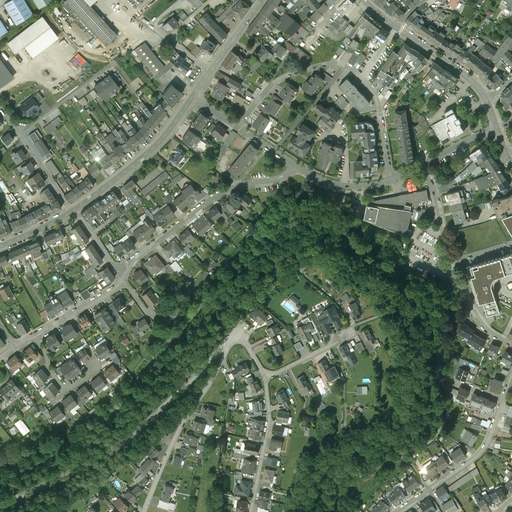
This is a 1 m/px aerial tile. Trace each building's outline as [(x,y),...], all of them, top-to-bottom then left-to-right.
[(11,0),(4,5),(16,25),(33,15),(23,0),(11,0)] [(53,0),(33,0),(39,9),(54,0),(53,0)] [(96,0),(66,0),(62,4),(69,12),(71,14),(91,37),(91,36),(95,40),(97,38),(105,47),(116,36),(90,7),(96,0)] [(203,3),(200,0),(190,0),(198,8),(203,3)] [(235,1),(218,18),(217,17),(216,19),(219,22),(226,15),(232,9),(241,0),(234,0),(235,1)] [(239,15),(242,18),(251,7),(241,0),(232,9),(237,13),(239,15)] [(318,3),(315,0),(306,0),(306,1),(315,12),(317,10),(321,6),(318,3)] [(347,0),(337,10),(343,16),(354,5),(349,0),(347,0)] [(511,10),(511,9),(511,6),(508,3),(504,0),(501,0),(501,1),(499,4),(505,9),(507,10),(508,10),(511,12),(511,11),(511,10)] [(276,6),(269,1),(261,12),(267,16),(270,19),(275,23),(279,26),(282,22),(270,13),(276,6)] [(328,6),(324,2),(321,6),(317,10),(322,14),(329,7),(328,7),(328,6)] [(393,2),(385,10),(393,16),(393,15),(399,8),(393,2)] [(402,5),(399,8),(393,15),(397,18),(399,18),(408,11),(402,5)] [(419,14),(409,25),(414,28),(423,17),(433,13),(434,12),(429,7),(421,14),(420,13),(419,14)] [(235,15),(237,13),(232,9),(226,15),(231,19),(235,15)] [(315,12),(301,25),(309,32),(313,28),(311,26),(311,23),(315,19),(316,20),(322,14),(317,10),(315,12)] [(188,17),(182,11),(178,15),(184,21),(188,17)] [(415,11),(405,21),(409,25),(419,14),(415,11)] [(224,31),(210,17),(211,16),(207,12),(199,20),(205,25),(216,36),(221,41),(228,35),(224,31)] [(267,16),(261,12),(253,22),(258,27),(260,24),(267,16)] [(370,15),(366,12),(360,20),(364,23),(370,15)] [(442,12),(431,25),(433,26),(433,27),(436,29),(446,16),(442,12)] [(293,18),(288,14),(282,22),(279,26),(283,29),(293,18)] [(340,15),(335,21),(330,26),(331,26),(329,29),(334,32),(332,34),(336,37),(339,33),(348,22),(340,15)] [(364,23),(361,26),(362,26),(363,27),(365,26),(366,27),(368,26),(374,19),(370,15),(364,23)] [(42,16),(8,42),(15,52),(24,46),(32,56),(57,37),(42,16)] [(173,17),(163,26),(168,32),(178,23),(173,17)] [(423,17),(414,28),(417,31),(422,25),(423,24),(425,22),(423,17)] [(293,18),(283,29),(291,35),(301,25),(293,18)] [(368,26),(367,28),(365,30),(372,36),(377,29),(379,30),(381,27),(380,26),(381,24),(374,19),(368,26)] [(258,27),(253,22),(247,30),(251,34),(254,31),(255,32),(257,32),(260,28),(258,27)] [(269,31),(260,24),(258,27),(260,28),(263,32),(267,34),(269,31)] [(349,24),(343,31),(347,34),(353,27),(349,24)] [(427,29),(424,26),(419,32),(429,39),(436,29),(433,27),(433,26),(431,25),(430,26),(430,25),(427,29)] [(382,27),(378,31),(379,32),(375,36),(371,42),(374,45),(376,43),(377,42),(381,45),(389,33),(382,27)] [(437,32),(431,40),(439,45),(442,39),(441,38),(443,35),(444,36),(445,34),(440,31),(439,33),(437,32)] [(496,51),(492,57),(498,62),(500,59),(501,58),(507,50),(511,43),(511,38),(508,36),(496,51)] [(354,38),(347,48),(353,51),(359,42),(361,38),(359,37),(356,40),(354,38)] [(482,41),(477,37),(472,43),(468,50),(470,51),(471,51),(472,49),(474,50),(478,45),(482,48),(485,43),(482,41)] [(449,42),(443,38),(442,39),(439,45),(444,48),(448,44),(449,42)] [(496,51),(489,46),(491,43),(485,38),(482,41),(485,43),(482,48),(479,52),(486,57),(488,54),(491,57),(492,57),(496,51)] [(463,45),(456,56),(461,59),(467,51),(465,50),(471,41),(468,39),(465,43),(463,45)] [(211,42),(209,40),(207,42),(205,41),(200,47),(205,51),(206,49),(211,54),(214,50),(217,46),(215,45),(211,42)] [(454,48),(448,44),(444,48),(454,55),(463,45),(465,43),(460,40),(454,48)] [(287,49),(278,42),(278,43),(274,49),(273,48),(272,49),(275,52),(278,55),(281,57),(287,49)] [(160,61),(145,43),(134,51),(154,76),(164,67),(160,61)] [(398,53),(402,56),(405,52),(408,54),(412,49),(405,43),(398,53)] [(278,55),(275,52),(272,49),(273,48),(269,45),(266,48),(270,52),(273,55),(276,58),(278,55)] [(273,55),(264,47),(261,50),(267,56),(270,58),(273,55)] [(311,57),(300,49),(300,50),(298,48),(293,54),(295,55),(306,63),(311,57)] [(420,53),(415,50),(412,49),(408,54),(411,56),(409,59),(414,61),(420,53)] [(267,56),(261,50),(255,56),(262,62),(267,56)] [(394,50),(381,69),(392,77),(399,68),(398,67),(397,67),(396,67),(395,68),(391,66),(392,64),(391,64),(398,53),(394,50)] [(467,51),(461,59),(466,63),(473,54),(470,51),(468,50),(467,51)] [(511,55),(507,50),(501,58),(500,59),(503,62),(505,60),(507,61),(511,56),(511,55)] [(245,59),(240,55),(239,56),(232,51),(222,65),(230,70),(238,59),(241,62),(245,59)] [(359,57),(356,61),(360,65),(366,57),(361,53),(359,57)] [(420,53),(414,61),(412,63),(415,65),(423,55),(420,53)] [(359,57),(353,54),(349,61),(353,65),(354,64),(356,61),(359,57)] [(483,61),(473,54),(466,63),(475,71),(483,61)] [(423,55),(415,65),(418,68),(426,57),(423,55)] [(184,59),(180,56),(174,65),(178,68),(181,63),(184,59)] [(262,62),(255,56),(251,61),(248,59),(246,62),(255,70),(262,62)] [(426,57),(418,68),(421,70),(429,59),(426,57)] [(0,61),(0,87),(12,78),(0,61)] [(483,61),(475,71),(478,73),(486,64),(483,61)] [(486,64),(478,73),(482,76),(490,66),(489,66),(491,63),(488,61),(486,64)] [(154,76),(153,76),(156,81),(174,66),(170,62),(154,76)] [(441,67),(434,62),(434,63),(431,66),(434,68),(432,69),(431,70),(430,72),(424,79),(426,80),(427,81),(430,78),(432,79),(437,73),(441,67)] [(189,68),(181,63),(178,68),(181,70),(182,69),(186,72),(189,68)] [(492,69),(490,66),(482,76),(485,78),(488,74),(492,69)] [(386,86),(392,77),(381,69),(372,83),(376,85),(378,81),(386,86)] [(438,74),(436,77),(439,79),(446,70),(443,69),(440,74),(438,74)] [(492,77),(488,74),(485,78),(488,81),(486,82),(495,89),(509,76),(502,70),(500,73),(498,72),(492,77)] [(230,79),(218,71),(214,77),(227,84),(230,79)] [(332,78),(325,72),(321,77),(324,79),(329,82),(332,78)] [(313,75),(309,81),(307,80),(302,88),(311,94),(316,87),(317,88),(324,79),(321,77),(318,74),(316,77),(313,75)] [(443,84),(439,90),(442,92),(448,84),(452,87),(458,79),(451,74),(443,84)] [(109,75),(104,79),(114,92),(119,88),(115,83),(110,77),(109,75)] [(241,84),(230,78),(230,79),(227,84),(236,89),(241,84)] [(353,84),(347,78),(339,86),(349,96),(357,88),(353,83),(353,84)] [(104,79),(99,83),(109,96),(114,92),(104,79)] [(440,83),(434,79),(430,84),(439,90),(443,84),(441,82),(440,83)] [(224,85),(219,82),(216,87),(221,91),(223,88),(222,87),(223,86),(224,86),(224,85)] [(99,83),(94,86),(99,92),(104,99),(109,96),(99,83)] [(290,102),(298,92),(287,84),(280,95),(285,98),(290,102)] [(511,101),(511,100),(511,84),(501,96),(504,99),(508,104),(511,101)] [(179,91),(171,85),(162,95),(165,99),(171,106),(176,101),(177,101),(179,99),(178,98),(182,94),(179,91)] [(211,94),(221,100),(225,93),(221,91),(216,87),(211,94)] [(349,96),(362,109),(370,102),(365,96),(365,95),(363,93),(362,93),(357,88),(349,96)] [(96,94),(93,90),(89,93),(93,98),(94,99),(98,96),(96,94)] [(389,90),(384,97),(387,99),(392,93),(389,90)] [(93,98),(89,93),(85,96),(89,101),(93,98)] [(245,100),(236,95),(234,98),(244,103),(245,100)] [(280,99),(273,95),(271,99),(272,100),(272,99),(278,103),(280,99)] [(346,99),(341,95),(334,102),(339,106),(345,100),(346,99)] [(32,97),(20,106),(27,116),(31,113),(32,115),(36,111),(35,110),(39,107),(32,97)] [(244,103),(234,98),(232,102),(241,107),(244,103)] [(290,102),(285,98),(283,101),(291,107),(293,104),(290,102)] [(171,106),(165,99),(160,103),(160,104),(167,112),(171,107),(171,106)] [(266,106),(264,109),(270,113),(275,116),(281,106),(278,103),(272,99),(272,100),(267,106),(266,106)] [(508,104),(504,99),(501,103),(506,111),(510,108),(508,106),(509,105),(508,104)] [(345,100),(339,106),(342,109),(348,103),(345,100)] [(158,106),(157,105),(154,107),(155,108),(153,110),(154,112),(151,114),(158,123),(167,112),(160,104),(158,106)] [(331,107),(329,109),(327,107),(326,109),(320,104),(315,109),(322,114),(323,113),(324,114),(318,121),(330,131),(335,125),(332,122),(334,120),(335,121),(340,115),(331,107)] [(151,114),(144,105),(141,107),(148,115),(149,114),(151,116),(148,120),(154,128),(158,123),(151,114)] [(436,105),(427,115),(431,119),(440,108),(436,105)] [(438,137),(440,141),(460,130),(461,132),(466,129),(462,121),(461,121),(458,117),(457,118),(452,108),(444,112),(447,117),(432,125),(436,133),(434,134),(436,138),(438,137)] [(405,109),(395,111),(396,120),(395,120),(395,123),(397,122),(398,128),(408,127),(405,109)] [(211,117),(202,110),(200,112),(208,118),(210,119),(211,117)] [(199,131),(200,131),(208,118),(200,113),(192,125),(199,131)] [(268,118),(261,114),(257,120),(266,126),(270,120),(268,118)] [(154,128),(148,120),(145,123),(144,122),(144,120),(142,116),(139,118),(150,133),(154,128)] [(58,117),(51,122),(55,127),(62,122),(58,117)] [(150,133),(139,118),(136,121),(139,125),(141,125),(142,126),(138,131),(144,139),(150,133)] [(133,127),(128,120),(125,122),(130,129),(133,127)] [(266,126),(257,120),(253,126),(260,130),(262,132),(262,131),(266,126)] [(55,127),(51,122),(43,128),(48,136),(57,129),(55,127)] [(130,129),(125,122),(122,125),(127,132),(130,129)] [(368,122),(364,122),(362,122),(362,123),(359,123),(359,122),(356,123),(351,124),(352,135),(354,135),(354,137),(360,136),(360,138),(361,138),(362,139),(361,139),(362,143),(364,142),(365,147),(364,147),(365,150),(366,154),(363,154),(363,157),(364,159),(362,160),(362,161),(355,162),(356,173),(358,173),(358,175),(361,175),(364,175),(364,174),(367,174),(370,174),(373,173),(376,171),(378,167),(378,164),(378,161),(377,161),(377,158),(377,155),(376,151),(374,151),(374,148),(375,148),(374,146),(374,143),(375,143),(375,139),(375,136),(374,136),(374,133),(375,133),(375,130),(374,130),(373,127),(371,124),(368,122)] [(216,126),(213,124),(208,131),(211,133),(216,126)] [(222,127),(217,124),(216,126),(211,133),(216,137),(222,127)] [(305,125),(303,128),(301,126),(297,133),(299,134),(297,138),(295,136),(289,144),(291,146),(291,147),(301,154),(302,152),(304,154),(306,151),(306,149),(307,149),(309,144),(304,141),(307,137),(310,139),(313,134),(311,133),(312,130),(305,125)] [(227,131),(222,127),(216,137),(221,140),(226,133),(227,131)] [(408,127),(398,128),(399,135),(397,135),(398,138),(399,138),(401,151),(400,151),(400,154),(402,153),(403,162),(413,161),(408,127)] [(115,128),(112,131),(120,142),(121,142),(123,144),(125,142),(121,136),(118,132),(115,128)] [(200,138),(188,130),(182,139),(193,148),(194,146),(198,149),(199,148),(203,151),(206,147),(204,146),(206,144),(201,140),(199,139),(200,138)] [(269,136),(262,131),(262,132),(260,130),(258,132),(267,138),(269,136)] [(144,139),(138,131),(137,132),(134,134),(140,142),(144,139)] [(224,142),(223,144),(228,148),(228,147),(237,134),(232,131),(229,135),(224,142)] [(9,132),(1,138),(7,145),(11,143),(10,141),(13,139),(14,138),(14,137),(14,136),(13,135),(12,135),(11,135),(9,132)] [(38,139),(35,135),(33,132),(28,135),(33,143),(38,139)] [(104,138),(101,134),(100,132),(96,134),(103,144),(107,142),(104,138)] [(112,133),(104,138),(107,142),(108,143),(111,141),(115,138),(112,133)] [(226,133),(221,140),(224,142),(229,135),(226,133)] [(135,146),(129,138),(126,140),(126,139),(126,137),(124,134),(121,136),(125,142),(130,149),(135,146)] [(140,142),(134,134),(131,137),(129,138),(135,146),(140,142)] [(43,156),(49,151),(40,138),(38,139),(33,143),(43,156)] [(120,145),(115,148),(115,147),(114,146),(111,141),(108,143),(112,149),(113,151),(118,159),(126,153),(120,145)] [(103,144),(108,151),(112,149),(108,143),(107,142),(103,144)] [(130,149),(125,142),(123,144),(120,145),(126,153),(130,149)] [(322,158),(320,165),(326,167),(329,160),(328,159),(328,158),(337,162),(343,147),(335,144),(334,148),(331,147),(332,145),(324,142),(319,154),(322,155),(321,157),(322,158)] [(248,162),(259,149),(251,143),(240,156),(248,162)] [(228,148),(223,144),(208,165),(213,169),(216,164),(217,165),(220,162),(219,161),(228,148)] [(484,144),(470,155),(474,161),(481,155),(484,160),(491,154),(484,144)] [(107,155),(101,147),(95,151),(99,156),(98,157),(103,165),(105,168),(112,163),(107,155)] [(168,159),(176,165),(186,153),(180,149),(178,147),(168,159)] [(25,155),(21,149),(15,153),(14,152),(13,152),(11,153),(11,154),(13,157),(15,155),(16,157),(15,158),(18,162),(22,159),(21,158),(25,155)] [(99,156),(95,151),(92,154),(94,158),(101,167),(103,165),(98,157),(99,156)] [(112,163),(118,159),(113,151),(107,155),(112,163)] [(495,162),(491,154),(484,160),(477,167),(479,169),(486,164),(488,166),(495,162)] [(474,161),(459,175),(463,180),(472,172),(477,167),(484,160),(481,155),(474,161)] [(234,180),(248,162),(240,156),(229,170),(231,172),(229,175),(234,180)] [(54,175),(60,172),(53,158),(47,162),(54,175)] [(21,168),(25,174),(34,167),(30,162),(27,164),(21,168)] [(499,169),(495,162),(488,166),(488,167),(492,173),(499,169)] [(101,171),(95,163),(92,166),(90,163),(86,166),(94,177),(97,174),(97,175),(97,174),(97,173),(101,171)] [(506,179),(499,169),(492,173),(498,184),(506,179)] [(169,175),(165,171),(141,191),(145,195),(169,175)] [(30,178),(28,179),(31,184),(41,178),(37,173),(36,174),(30,178)] [(71,176),(77,186),(79,185),(79,184),(77,181),(76,182),(75,181),(80,178),(76,173),(71,176)] [(179,174),(172,179),(175,184),(183,179),(179,174)] [(83,194),(77,186),(74,188),(73,187),(75,186),(72,182),(71,183),(67,176),(64,178),(78,198),(83,194)] [(85,180),(83,181),(89,189),(94,186),(87,177),(85,178),(85,180)] [(483,177),(480,178),(477,178),(475,180),(476,184),(479,191),(488,188),(483,177)] [(41,178),(31,184),(35,189),(37,188),(42,184),(44,183),(41,178)] [(64,178),(63,178),(59,181),(61,184),(62,183),(68,191),(70,191),(64,195),(69,202),(71,202),(78,198),(64,178)] [(89,189),(83,181),(83,182),(81,179),(79,181),(80,183),(79,184),(79,185),(77,186),(83,194),(89,189)] [(136,185),(132,179),(124,186),(131,195),(134,193),(135,192),(131,188),(136,185)] [(510,185),(506,179),(498,184),(496,184),(498,189),(510,185)] [(124,186),(123,186),(120,189),(130,202),(125,206),(128,209),(136,202),(131,195),(124,186)] [(195,191),(192,186),(190,187),(188,186),(181,191),(183,193),(190,202),(200,194),(197,190),(195,191)] [(47,205),(25,216),(29,225),(39,220),(39,219),(61,208),(57,199),(56,200),(48,188),(40,194),(47,205)] [(501,191),(503,197),(510,195),(508,189),(501,191)] [(369,202),(368,205),(366,205),(366,208),(364,207),(363,211),(365,211),(363,219),(367,220),(367,221),(406,235),(406,234),(406,233),(411,234),(412,230),(407,229),(410,219),(422,222),(428,200),(428,199),(427,190),(369,202)] [(462,190),(447,194),(450,205),(462,201),(465,201),(463,193),(462,190)] [(500,190),(491,193),(493,198),(498,196),(498,198),(503,197),(500,190)] [(113,191),(108,195),(115,204),(120,200),(113,191)] [(13,204),(18,200),(13,192),(7,196),(13,204)] [(470,194),(466,192),(463,193),(465,201),(471,199),(470,194)] [(140,199),(134,193),(131,195),(136,202),(140,199)] [(183,193),(173,201),(180,209),(190,202),(183,193)] [(244,194),(238,201),(246,207),(252,200),(244,194)] [(502,217),(511,212),(511,194),(510,195),(503,197),(498,198),(493,200),(492,201),(492,202),(492,203),(493,204),(494,204),(495,204),(499,218),(502,217)] [(107,195),(99,202),(105,209),(107,211),(115,204),(108,195),(107,195)] [(170,201),(166,196),(163,198),(164,200),(166,203),(169,207),(169,206),(170,207),(173,205),(170,201)] [(242,211),(228,200),(222,206),(226,209),(234,215),(236,212),(239,214),(242,211)] [(98,201),(91,205),(97,212),(103,220),(106,217),(102,212),(105,209),(99,202),(98,201)] [(463,205),(462,201),(450,205),(452,212),(467,208),(466,204),(463,205)] [(170,207),(169,206),(169,207),(166,203),(160,208),(167,219),(172,215),(174,213),(172,210),(170,207)] [(91,205),(86,209),(91,216),(97,212),(91,205)] [(226,209),(222,206),(221,205),(216,208),(221,214),(225,219),(228,217),(223,212),(226,209)] [(216,208),(215,206),(210,210),(211,211),(208,214),(213,220),(221,214),(216,208)] [(158,207),(150,213),(154,218),(159,225),(163,222),(167,219),(160,208),(158,207)] [(144,210),(146,212),(152,220),(154,218),(150,213),(147,208),(144,210)] [(467,208),(452,212),(456,223),(467,220),(467,221),(470,220),(467,208)] [(91,216),(86,209),(81,213),(86,220),(89,223),(91,221),(93,220),(91,216)] [(25,216),(21,218),(19,215),(20,215),(18,210),(15,212),(22,228),(29,225),(25,216)] [(15,212),(10,214),(12,218),(14,217),(15,220),(10,223),(14,231),(22,228),(15,212)] [(152,220),(146,212),(143,214),(146,218),(147,218),(150,222),(152,220)] [(511,212),(502,217),(511,233),(511,254),(510,254),(510,253),(508,255),(507,255),(506,255),(505,256),(503,257),(502,256),(501,257),(499,258),(499,257),(497,258),(496,259),(495,258),(494,260),(492,260),(491,259),(490,261),(488,261),(487,260),(486,262),(484,262),(484,261),(482,263),(481,263),(480,263),(479,264),(477,265),(476,264),(475,265),(473,266),(473,265),(471,266),(466,268),(477,304),(495,298),(492,287),(492,283),(493,280),(494,278),(498,276),(511,271),(511,212)] [(150,222),(147,218),(146,218),(143,214),(139,217),(145,224),(141,227),(147,235),(152,231),(151,231),(155,228),(150,222)] [(192,225),(200,234),(211,226),(203,216),(192,225)] [(11,232),(4,217),(1,218),(1,220),(8,234),(11,232)] [(95,226),(94,224),(91,221),(89,223),(93,230),(99,226),(97,224),(95,226)] [(237,230),(242,226),(237,221),(233,225),(237,230)] [(70,225),(63,228),(65,233),(68,232),(67,230),(72,228),(70,225)] [(71,230),(76,237),(83,233),(78,225),(71,230)] [(141,227),(139,229),(138,228),(133,232),(139,241),(142,239),(142,238),(147,235),(141,227)] [(55,241),(64,237),(63,234),(60,229),(52,233),(55,241)] [(194,237),(188,229),(184,232),(185,232),(179,237),(184,243),(189,239),(190,240),(194,237)] [(47,245),(55,241),(52,233),(44,237),(47,245)] [(76,237),(82,245),(89,240),(83,233),(76,237)] [(134,245),(130,238),(122,244),(127,251),(134,245)] [(38,240),(26,245),(30,253),(32,258),(33,257),(32,256),(36,254),(36,256),(40,254),(41,254),(41,253),(39,248),(41,247),(38,240)] [(162,249),(171,260),(182,251),(173,240),(162,249)] [(122,244),(120,242),(113,247),(117,253),(120,256),(124,252),(124,253),(127,251),(122,244)] [(26,245),(21,247),(25,255),(30,253),(26,245)] [(97,252),(92,245),(85,250),(90,257),(97,252)] [(21,247),(13,250),(17,259),(23,256),(25,255),(21,247)] [(13,250),(7,253),(11,261),(17,259),(13,250)] [(47,250),(41,253),(41,254),(40,254),(43,261),(50,258),(49,255),(47,250)] [(102,260),(97,252),(90,257),(88,258),(93,266),(95,265),(102,260)] [(155,255),(144,263),(153,276),(164,268),(165,267),(155,255)] [(175,261),(170,265),(175,271),(177,274),(182,269),(175,261)] [(168,264),(165,267),(164,268),(170,275),(175,271),(170,265),(168,264)] [(95,265),(93,266),(84,271),(86,274),(95,269),(97,267),(95,265)] [(101,275),(103,278),(110,272),(107,267),(97,273),(99,277),(101,275)] [(7,276),(4,269),(1,270),(6,282),(11,280),(9,275),(7,276)] [(95,269),(86,274),(83,276),(85,279),(92,274),(93,276),(97,273),(95,269)] [(133,275),(139,282),(146,276),(141,270),(133,275)] [(103,278),(107,283),(114,278),(110,272),(103,278)] [(71,293),(65,284),(62,286),(65,291),(66,290),(69,295),(71,293)] [(4,287),(0,289),(0,292),(4,300),(5,300),(4,299),(8,297),(9,297),(9,296),(13,294),(8,285),(4,287)] [(87,288),(80,293),(84,300),(93,295),(91,293),(91,294),(90,293),(87,288)] [(65,291),(56,296),(62,305),(63,308),(73,302),(69,295),(66,290),(65,291)] [(157,300),(150,291),(147,294),(146,293),(142,296),(145,300),(145,299),(147,302),(146,302),(150,306),(157,300)] [(289,297),(295,303),(299,299),(293,293),(289,297)] [(56,296),(50,299),(51,301),(57,312),(63,308),(56,296)] [(350,311),(354,319),(361,316),(357,308),(358,307),(357,305),(359,303),(357,300),(355,301),(353,296),(349,298),(347,299),(351,306),(349,307),(350,310),(350,311)] [(118,311),(125,307),(119,298),(112,303),(118,310),(118,311)] [(497,306),(495,298),(482,302),(485,309),(497,306)] [(50,316),(57,312),(51,301),(44,305),(50,316)] [(112,303),(112,302),(107,306),(116,319),(120,317),(116,311),(118,310),(112,303)] [(314,311),(327,335),(333,332),(328,322),(333,320),(337,328),(343,325),(339,317),(340,316),(336,308),(335,309),(332,302),(314,311)] [(257,307),(257,306),(255,309),(250,314),(256,319),(262,311),(257,307)] [(487,317),(499,313),(497,306),(485,309),(487,317)] [(115,322),(105,308),(95,314),(97,317),(95,318),(103,330),(115,322)] [(171,309),(158,319),(164,326),(177,316),(171,309)] [(48,315),(45,310),(39,313),(42,318),(48,315)] [(262,311),(256,319),(261,324),(268,316),(262,311)] [(84,314),(77,318),(80,323),(84,328),(91,323),(84,314)] [(466,320),(461,314),(457,317),(462,323),(466,320)] [(125,324),(120,317),(116,319),(122,327),(125,324)] [(304,324),(296,328),(299,334),(301,333),(305,341),(308,340),(309,343),(314,341),(311,334),(318,331),(312,320),(310,321),(309,317),(302,321),(304,324)] [(145,319),(134,326),(142,337),(144,335),(142,331),(149,326),(145,319)] [(29,330),(24,321),(16,325),(18,329),(20,328),(23,333),(29,330)] [(72,327),(71,324),(69,325),(67,324),(65,326),(72,336),(77,333),(72,327)] [(277,324),(268,329),(271,335),(281,330),(277,324)] [(467,326),(463,324),(462,326),(457,324),(454,330),(453,330),(464,337),(463,339),(464,339),(463,341),(466,343),(472,334),(474,331),(470,329),(467,326)] [(72,336),(65,326),(63,327),(63,329),(61,330),(63,333),(68,339),(72,336)] [(361,332),(365,341),(368,339),(372,337),(368,329),(361,332)] [(61,335),(59,332),(54,335),(59,342),(64,339),(61,335)] [(319,332),(313,335),(316,341),(322,338),(319,332)] [(54,335),(53,333),(46,338),(49,341),(47,342),(52,350),(61,344),(59,342),(54,335)] [(481,338),(478,337),(472,334),(466,343),(466,344),(470,347),(471,345),(478,349),(477,350),(480,351),(486,341),(481,338)] [(280,342),(277,336),(272,339),(274,345),(279,342),(279,343),(280,342)] [(373,336),(372,337),(368,339),(371,344),(375,342),(377,345),(380,343),(378,339),(375,340),(373,336)] [(271,346),(276,355),(283,351),(279,343),(279,342),(274,345),(271,346)] [(350,342),(339,348),(344,356),(348,354),(349,356),(348,357),(349,360),(353,365),(357,363),(352,352),(351,352),(348,348),(352,346),(350,342)] [(365,349),(361,342),(356,345),(359,352),(365,349)] [(104,343),(100,346),(106,355),(110,352),(104,343)] [(88,344),(85,345),(86,348),(84,349),(88,355),(93,351),(91,348),(88,344)] [(495,346),(491,344),(490,346),(489,346),(488,349),(486,353),(490,355),(490,354),(491,355),(490,357),(493,359),(500,347),(496,345),(495,346)] [(35,352),(30,346),(26,350),(33,358),(37,355),(35,352)] [(96,351),(101,359),(106,355),(100,346),(95,349),(96,351)] [(77,353),(83,362),(90,358),(88,355),(84,349),(84,348),(77,353)] [(33,358),(26,350),(22,353),(28,362),(33,358)] [(511,360),(511,354),(506,351),(501,360),(500,363),(505,365),(508,367),(511,360)] [(19,360),(15,355),(11,358),(18,367),(22,364),(19,360)] [(117,356),(112,359),(115,364),(120,361),(117,356)] [(18,367),(11,358),(6,362),(11,367),(13,370),(18,367)] [(62,372),(67,380),(81,370),(76,363),(72,358),(59,367),(62,372)] [(331,367),(330,368),(325,359),(318,363),(323,372),(324,372),(325,374),(327,373),(331,380),(340,375),(335,365),(331,367)] [(464,361),(456,359),(456,361),(453,378),(456,379),(459,370),(461,370),(464,362),(464,361)] [(240,374),(249,370),(246,363),(237,367),(238,370),(240,374)] [(113,365),(108,368),(115,377),(119,374),(113,365)] [(108,377),(111,381),(115,377),(108,368),(104,372),(108,377)] [(33,376),(36,380),(45,374),(41,369),(36,373),(33,376)] [(461,370),(459,370),(456,379),(465,382),(466,379),(467,380),(469,375),(468,374),(468,373),(461,370)] [(36,380),(39,385),(43,382),(48,378),(45,374),(36,380)] [(106,384),(99,376),(95,379),(102,388),(106,384)] [(303,376),(296,380),(301,388),(304,387),(308,385),(308,384),(303,376)] [(502,381),(494,378),(494,380),(491,386),(491,388),(498,391),(501,386),(502,385),(501,384),(502,381)] [(11,379),(7,382),(8,383),(0,389),(0,391),(6,400),(20,389),(11,379)] [(102,388),(95,379),(90,382),(97,391),(102,388)] [(250,384),(253,393),(261,390),(257,381),(254,382),(250,384)] [(43,389),(47,394),(55,387),(52,383),(46,387),(43,389)] [(89,390),(85,385),(80,389),(87,397),(92,394),(89,390)] [(47,394),(50,398),(53,396),(59,391),(55,387),(47,394)] [(87,397),(80,389),(76,392),(80,397),(83,401),(87,397)] [(469,392),(459,389),(456,398),(459,399),(459,400),(465,402),(469,392)] [(283,391),(276,394),(281,403),(283,406),(285,405),(284,402),(288,399),(287,399),(283,391)] [(470,404),(477,406),(481,408),(484,398),(480,396),(479,397),(475,396),(476,395),(473,394),(472,396),(471,396),(469,402),(470,402),(470,404)] [(32,402),(27,395),(24,397),(23,395),(19,398),(20,401),(25,398),(30,404),(32,402)] [(75,409),(79,406),(74,400),(70,395),(66,398),(75,409)] [(70,412),(75,409),(66,398),(62,402),(66,407),(70,412)] [(288,398),(287,399),(288,399),(284,402),(285,405),(286,406),(292,403),(291,400),(289,401),(288,398)] [(493,402),(488,401),(489,400),(484,398),(481,408),(485,409),(492,412),(492,411),(494,411),(496,405),(495,405),(495,403),(493,402)] [(262,401),(252,402),(253,412),(261,411),(263,411),(263,408),(262,408),(262,405),(262,401)] [(61,411),(58,406),(53,410),(60,418),(62,420),(66,417),(61,411)] [(212,419),(215,410),(203,407),(200,415),(212,419)] [(49,413),(56,422),(60,418),(53,410),(49,413)] [(282,420),(287,422),(289,413),(279,411),(277,419),(282,420)] [(15,422),(22,435),(29,431),(22,418),(15,422)] [(251,424),(251,427),(262,430),(264,421),(257,419),(253,418),(252,424),(251,424)] [(192,428),(203,432),(206,423),(195,419),(192,428)] [(487,422),(482,420),(480,425),(488,428),(491,421),(488,420),(487,422)] [(272,433),(282,435),(284,427),(281,427),(275,426),(273,425),(272,433)] [(260,439),(262,430),(251,427),(250,430),(251,430),(249,436),(253,437),(259,439),(260,439)] [(168,436),(163,431),(157,436),(163,441),(168,436)] [(463,440),(472,446),(477,437),(469,432),(463,440)] [(184,441),(196,445),(196,444),(199,437),(187,433),(184,441)] [(282,441),(271,439),(269,445),(271,446),(270,449),(276,450),(278,444),(282,445),(282,441)] [(246,442),(244,452),(257,455),(259,445),(246,442)] [(145,451),(149,455),(154,458),(160,451),(152,444),(145,451)] [(186,447),(181,446),(178,455),(182,456),(182,457),(183,457),(186,447)] [(200,466),(203,450),(196,448),(193,465),(200,466)] [(451,455),(456,462),(466,456),(465,454),(461,448),(451,455)] [(172,464),(179,466),(182,457),(182,456),(178,455),(175,454),(172,464)] [(149,455),(140,466),(145,472),(156,460),(154,458),(149,455)] [(449,464),(442,455),(438,458),(439,459),(434,462),(435,463),(436,465),(440,470),(449,464)] [(277,459),(268,457),(266,463),(276,465),(277,459)] [(242,471),(253,473),(256,462),(249,460),(245,459),(242,471)] [(434,461),(429,464),(430,465),(425,469),(423,471),(422,470),(418,472),(421,476),(424,475),(427,479),(440,470),(436,465),(435,463),(434,462),(434,461)] [(145,472),(140,466),(137,468),(141,472),(142,474),(145,477),(147,475),(145,472)] [(479,473),(476,468),(470,472),(473,477),(479,473)] [(271,482),(272,482),(274,472),(265,470),(263,480),(264,480),(271,482)] [(137,484),(130,490),(135,496),(143,489),(140,487),(148,480),(145,477),(142,474),(141,472),(134,478),(138,482),(136,483),(137,484)] [(470,472),(448,488),(451,492),(473,477),(470,472)] [(412,475),(407,479),(414,489),(419,485),(412,475)] [(407,479),(402,482),(409,492),(414,489),(407,479)] [(252,483),(243,481),(241,488),(236,487),(235,493),(249,496),(252,483)] [(168,485),(165,484),(160,499),(168,501),(171,493),(172,493),(174,487),(168,485)] [(507,494),(502,484),(498,486),(500,488),(497,490),(501,499),(506,496),(505,495),(507,494)] [(445,489),(445,490),(443,486),(436,491),(439,496),(439,497),(441,500),(449,495),(446,491),(447,491),(445,489)] [(478,486),(471,490),(476,499),(477,500),(479,498),(479,497),(480,496),(478,492),(480,491),(478,486)] [(402,492),(399,487),(394,491),(394,492),(395,492),(400,500),(405,497),(402,492)] [(130,490),(129,489),(124,493),(127,498),(132,503),(138,499),(130,490)] [(497,490),(490,493),(495,503),(499,501),(498,501),(501,499),(497,490)] [(262,491),(261,491),(259,498),(268,500),(269,496),(270,493),(262,491)] [(400,500),(395,492),(394,492),(389,496),(395,504),(400,500)] [(495,503),(490,493),(484,497),(489,506),(492,504),(492,505),(495,503)] [(479,498),(477,500),(476,499),(475,499),(476,500),(474,501),(476,504),(475,505),(478,511),(489,506),(484,497),(483,496),(479,498)] [(128,507),(118,497),(113,502),(122,511),(123,510),(125,511),(127,510),(126,508),(128,507)] [(268,500),(259,498),(258,505),(266,507),(267,504),(268,504),(268,500)] [(432,503),(428,498),(425,501),(425,502),(423,503),(420,505),(421,506),(422,508),(425,511),(424,511),(432,511),(434,509),(435,509),(432,503)] [(455,498),(444,504),(447,508),(458,502),(455,498)] [(381,500),(376,506),(383,511),(385,511),(390,508),(381,500)] [(247,503),(239,501),(238,505),(237,505),(237,508),(246,510),(247,503)] [(447,508),(446,509),(447,511),(451,511),(461,507),(458,502),(447,508)]
